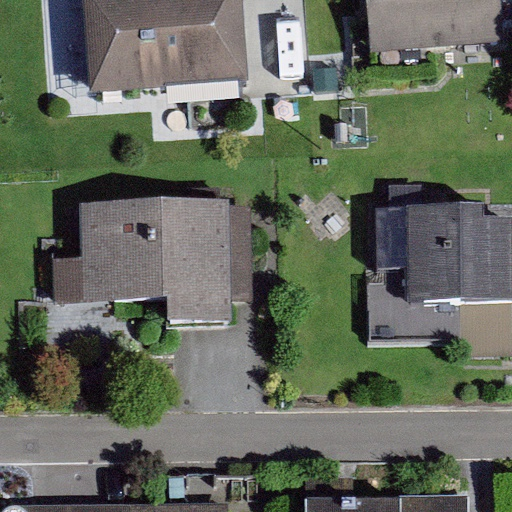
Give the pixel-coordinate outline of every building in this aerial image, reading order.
[(267,100),(263,0),(105,0),(108,104),(267,100)] [(511,55),(511,0),(400,0),(403,60),(511,55)] [(478,209),(378,211),(380,289),(368,290),(369,347),(451,345),(451,359),(511,358),(511,347),(510,222),(478,222),(478,209)] [(253,304),(252,216),(85,219),(86,263),(58,264),(59,301),(171,299),(172,324),(209,323),(232,323),(232,304),(253,304)] [(467,511),(468,500),(309,500),(309,511),(467,511)]
